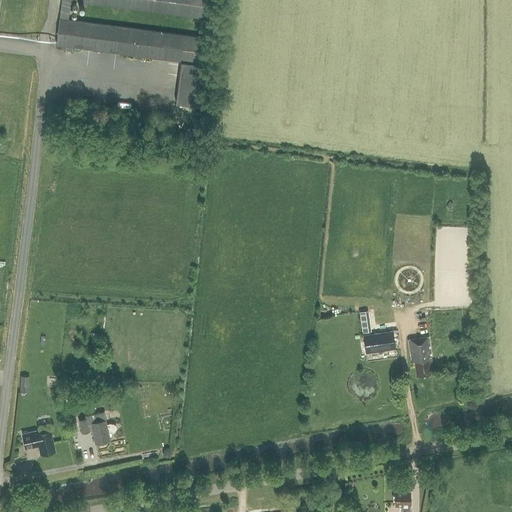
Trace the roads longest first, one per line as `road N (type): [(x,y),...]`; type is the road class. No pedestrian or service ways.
road 1 (unclassified): [(89,511),(511,432)]
road 2 (unclassified): [(0,482),(158,451)]
